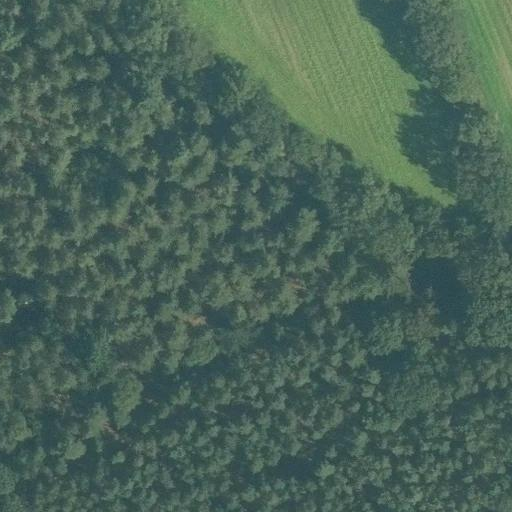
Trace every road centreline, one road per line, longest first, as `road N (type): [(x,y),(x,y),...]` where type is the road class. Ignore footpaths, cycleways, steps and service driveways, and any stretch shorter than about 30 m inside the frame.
road 1 (track): [(0,443),(511,268)]
road 2 (track): [(511,265),(269,182),(140,59),(101,0)]
road 3 (track): [(511,253),(412,0)]
